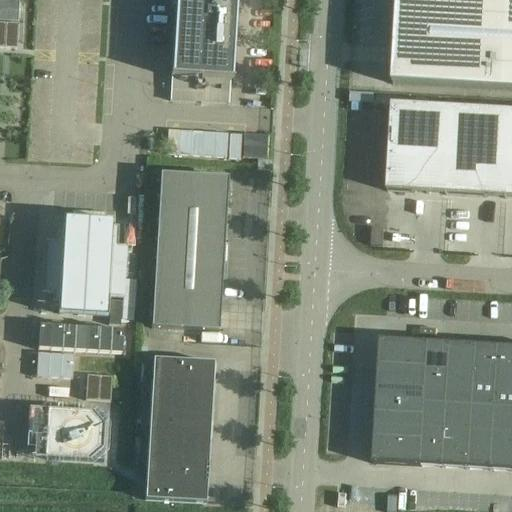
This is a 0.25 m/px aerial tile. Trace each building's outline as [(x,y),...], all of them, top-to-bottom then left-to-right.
[(233,82),(233,81),(232,81),(236,0),(176,0),(172,77),(170,77),(170,78),(233,82)] [(511,0),(397,0),(392,86),(406,87),(511,92),(511,0)] [(511,113),(392,106),(387,193),(511,199),(511,113)] [(219,334),(224,241),(228,180),(160,176),(151,330),(219,334)] [(511,473),(511,349),(380,342),(372,466),(511,473)] [(149,422),(210,426),(214,365),(153,361),(149,422)] [(111,380),(88,379),(86,402),(110,404),(111,380)] [(47,412),(44,460),(89,463),(102,451),(103,428),(92,415),(47,412)] [(210,426),(149,422),(147,462),(208,466),(210,426)] [(206,506),(208,466),(147,462),(144,502),(206,506)]
